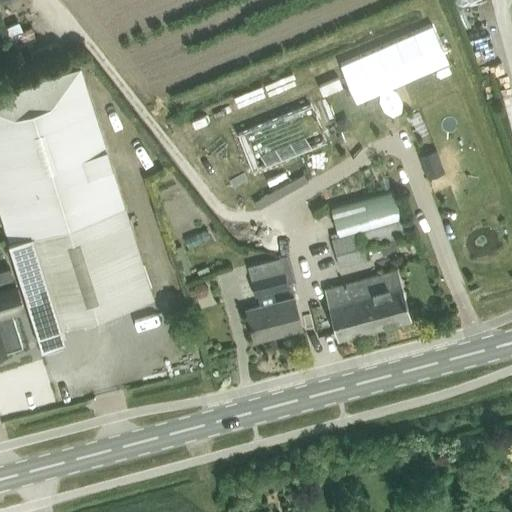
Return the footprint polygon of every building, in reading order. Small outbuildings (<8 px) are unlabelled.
[(0,94),(0,212),(3,211),(12,240),(8,241),(38,335),(62,327),(149,299),(139,269),(144,267),(80,69),(0,94)] [(309,101),(238,138),(257,175),(328,138),(309,101)] [(406,235),(397,202),(401,201),(399,195),(396,196),(394,190),(332,207),(340,235),(332,237),(340,266),(367,259),(364,247),(382,242),(396,238),(406,235)] [(191,237),(194,250),(220,243),(216,230),(191,237)] [(396,238),(382,242),(384,251),(398,248),(396,238)] [(247,310),(250,321),(255,341),(302,328),(298,309),(294,297),(276,301),(273,289),(286,286),(279,259),(250,267),(257,295),(261,294),(264,305),(247,310)] [(0,352),(23,345),(20,338),(21,337),(20,333),(18,333),(15,321),(14,321),(10,309),(23,305),(17,286),(12,270),(11,268),(0,271),(0,352)] [(326,289),(333,317),(338,337),(411,318),(398,269),(326,289)]
